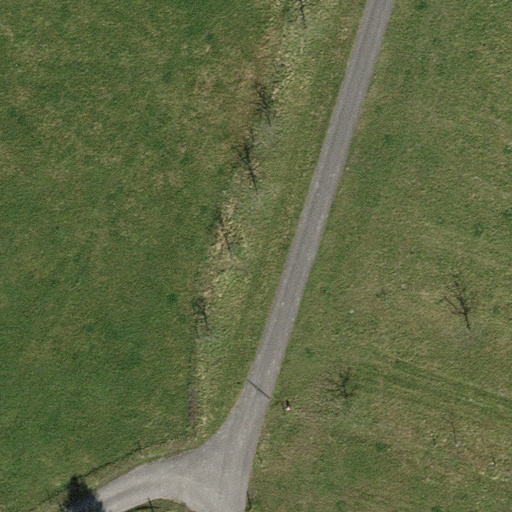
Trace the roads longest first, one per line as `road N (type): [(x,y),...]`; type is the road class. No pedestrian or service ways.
road 1 (track): [(238,476),(381,0)]
road 2 (track): [(107,511),(238,476)]
